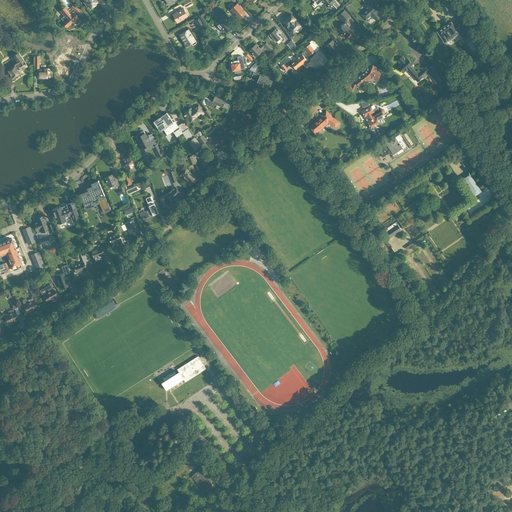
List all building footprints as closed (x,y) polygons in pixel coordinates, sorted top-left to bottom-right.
[(81,0),(83,2),(86,6),(88,4),(91,8),(95,5),(95,4),(97,2),(95,0),(81,0)] [(336,1),(335,0),(331,0),(332,0),(331,1),(331,2),(333,4),(338,9),(340,6),(336,1)] [(376,18),(377,18),(378,17),(379,16),(379,15),(379,14),(378,13),(374,8),(375,7),(375,6),(374,6),(374,5),(375,5),(377,3),(374,0),(362,0),(365,2),(363,4),(368,9),(361,15),(365,18),(369,15),(370,15),(371,15),(373,18),(374,19),(375,19),(376,18)] [(231,9),(233,12),(237,16),(237,15),(240,18),(245,14),(242,10),(237,4),(231,9)] [(60,11),(62,13),(64,16),(61,19),(63,22),(62,22),(65,26),(72,21),(73,21),(78,18),(76,15),(78,13),(79,15),(82,12),(76,7),(73,5),(71,7),(74,10),(70,14),(65,7),(60,11)] [(219,20),(215,24),(221,30),(223,28),(226,32),(231,27),(230,26),(231,25),(232,25),(229,22),(228,23),(222,16),(223,15),(216,6),(211,10),(219,20)] [(177,23),(181,21),(180,19),(183,17),(184,18),(188,16),(183,8),(179,10),(179,11),(173,14),(177,23)] [(345,10),(338,16),(343,23),(351,16),(345,10)] [(287,24),(283,27),(291,39),(296,34),(294,32),(301,26),(295,20),(296,19),(291,14),(284,21),(287,24)] [(194,19),(197,24),(200,28),(205,25),(200,16),(194,19)] [(444,42),(445,43),(450,39),(450,40),(454,37),(454,36),(459,33),(464,41),(470,37),(459,20),(453,24),(451,21),(446,25),(442,27),(442,28),(437,31),(442,38),(441,39),(443,42),(444,42)] [(340,26),(341,27),(338,30),(341,33),(342,32),(346,37),(354,30),(352,28),(353,27),(347,21),(344,24),(343,23),(340,26)] [(190,33),(188,30),(179,35),(181,39),(182,38),(187,46),(192,43),(192,42),(195,40),(196,41),(191,32),(190,33)] [(268,36),(271,39),(273,38),(276,41),(279,39),(282,41),(285,39),(281,35),(281,34),(278,30),(277,32),(275,30),(271,33),(270,33),(269,34),(270,34),(268,36)] [(61,64),(57,74),(59,77),(61,71),(64,73),(64,72),(66,69),(67,69),(71,60),(74,54),(72,53),(75,47),(72,46),(75,38),(65,34),(64,36),(59,34),(57,39),(69,44),(64,57),(59,55),(57,62),(61,64)] [(287,45),(292,50),(297,47),(292,40),(287,45)] [(329,48),(328,48),(331,52),(331,51),(334,55),(340,49),(338,46),(335,43),(332,40),(326,45),(329,48)] [(252,52),(253,53),(256,56),(262,51),(263,53),(266,50),(267,51),(268,50),(263,45),(264,45),(261,42),(260,43),(263,46),(260,49),(256,44),(250,50),(252,52)] [(270,52),(273,49),(267,42),(264,45),(270,52)] [(307,60),(306,58),(310,54),(310,55),(315,51),(309,44),(305,48),(306,49),(300,54),(301,55),(293,62),(290,59),(281,66),(284,71),(292,64),(296,70),(307,60)] [(21,71),(28,67),(18,53),(12,56),(16,62),(13,64),(14,66),(7,71),(12,78),(19,72),(20,71),(21,71)] [(233,61),(231,62),(232,64),(231,64),(233,71),(241,69),(245,69),(244,64),(247,63),(246,57),(243,58),(242,56),(237,57),(238,60),(234,61),(232,61),(233,61)] [(436,83),(438,81),(432,72),(437,69),(433,64),(431,65),(429,64),(428,65),(426,63),(421,67),(423,69),(420,72),(419,70),(416,72),(411,66),(412,64),(407,59),(406,60),(403,57),(398,61),(401,64),(398,67),(399,68),(399,69),(402,72),(403,71),(404,72),(407,70),(417,81),(419,80),(421,79),(421,78),(422,77),(424,79),(428,75),(430,78),(431,77),(436,83)] [(256,62),(252,66),(251,68),(250,70),(251,70),(255,72),(258,65),(256,62)] [(351,92),(353,88),(354,89),(356,85),(357,84),(359,86),(360,87),(363,88),(364,86),(365,84),(371,78),(378,81),(381,72),(376,71),(378,67),(368,63),(366,70),(363,72),(364,73),(363,74),(352,83),(351,85),(346,83),(343,89),(351,92)] [(38,73),(37,77),(39,77),(39,78),(47,78),(47,77),(49,77),(49,71),(50,71),(50,70),(49,70),(49,68),(44,68),(44,72),(39,72),(39,73),(38,73)] [(443,78),(437,69),(432,72),(438,81),(443,78)] [(253,73),(252,74),(250,79),(257,82),(257,83),(260,84),(260,85),(264,87),(264,86),(269,88),(270,86),(271,87),(272,83),(273,81),(267,79),(268,78),(264,76),(264,77),(260,75),(260,76),(253,73)] [(213,101),(205,97),(203,102),(205,106),(206,104),(213,107),(215,104),(223,107),(223,106),(228,109),(230,103),(226,101),(215,96),(213,101)] [(384,109),(382,109),(379,110),(377,107),(372,109),(371,106),(370,107),(369,105),(368,99),(361,101),(363,107),(364,107),(365,110),(362,111),(364,117),(365,116),(369,122),(368,123),(370,128),(380,123),(378,120),(383,118),(381,114),(384,113),(385,111),(384,109)] [(204,114),(199,105),(192,110),(191,108),(184,112),(185,113),(184,113),(184,115),(184,116),(185,116),(186,117),(187,116),(188,117),(185,119),(188,123),(190,121),(200,114),(201,116),(204,114)] [(207,109),(204,112),(209,119),(212,116),(207,109)] [(245,110),(239,115),(238,116),(248,127),(255,121),(252,117),(251,118),(245,110)] [(315,133),(319,130),(324,126),(325,126),(326,126),(327,125),(328,124),(327,123),(328,122),(335,127),(336,126),(339,122),(333,118),(326,111),(321,115),(322,116),(310,127),(315,133)] [(228,121),(235,115),(232,112),(226,118),(228,121)] [(158,119),(154,122),(154,123),(160,132),(164,129),(166,128),(169,134),(179,127),(178,126),(175,121),(174,122),(167,113),(158,119)] [(184,121),(178,126),(179,127),(183,132),(187,139),(193,135),(189,128),(184,121)] [(208,143),(209,145),(217,152),(221,148),(220,146),(225,141),(229,144),(234,139),(228,133),(229,133),(225,128),(213,140),(212,139),(208,143)] [(144,131),(134,135),(137,141),(139,140),(141,145),(140,146),(143,152),(148,150),(147,147),(149,146),(152,144),(153,146),(154,146),(157,144),(158,144),(155,139),(150,141),(150,140),(149,141),(147,138),(147,136),(146,135),(145,133),(144,131)] [(202,135),(201,133),(200,131),(199,131),(198,131),(197,132),(194,134),(197,139),(202,135)] [(386,143),(377,150),(383,157),(389,153),(391,154),(392,153),(393,155),(402,149),(402,148),(398,142),(401,139),(402,139),(399,134),(395,137),(386,143)] [(203,135),(197,139),(198,139),(200,142),(202,145),(204,143),(207,141),(203,135)] [(189,142),(195,150),(201,146),(195,137),(189,142)] [(154,146),(157,154),(159,157),(163,155),(157,144),(154,146)] [(190,165),(196,163),(193,155),(187,157),(190,165)] [(124,166),(126,171),(127,173),(131,172),(130,170),(135,168),(133,165),(139,163),(138,159),(135,160),(133,156),(124,159),(127,165),(124,166)] [(206,176),(209,173),(210,175),(216,169),(209,162),(201,170),(206,176)] [(181,174),(187,180),(191,184),(196,178),(187,169),(181,174)] [(107,180),(106,180),(107,181),(110,187),(114,185),(115,187),(119,185),(118,183),(116,178),(114,174),(106,177),(107,180)] [(123,176),(127,185),(131,183),(127,174),(123,176)] [(493,202),(491,200),(495,198),(487,186),(483,189),(481,191),(470,174),(463,179),(475,195),(475,196),(475,195),(478,199),(465,207),(470,214),(491,200),(492,202),(493,202)] [(88,191),(80,194),(86,209),(95,205),(100,203),(104,213),(111,210),(106,197),(98,180),(92,183),(93,186),(87,188),(88,191)] [(175,187),(166,196),(172,202),(181,193),(179,191),(182,187),(176,181),(173,182),(175,187)] [(163,196),(159,198),(162,207),(166,206),(167,205),(163,196)] [(145,218),(146,219),(159,214),(152,197),(146,199),(151,210),(140,214),(142,219),(145,218)] [(80,218),(74,201),(67,204),(68,205),(66,205),(66,206),(64,207),(63,206),(62,207),(60,207),(60,206),(54,209),(54,210),(52,210),(56,219),(55,219),(56,221),(56,220),(57,223),(59,223),(59,224),(66,222),(65,220),(72,218),(73,220),(80,218)] [(122,208),(125,215),(131,213),(127,206),(122,208)] [(39,225),(35,227),(37,233),(41,232),(41,233),(50,230),(51,233),(55,232),(52,225),(48,226),(45,218),(43,219),(42,216),(36,218),(39,225)] [(125,224),(121,225),(122,229),(123,231),(127,229),(128,231),(130,235),(138,231),(136,227),(133,220),(132,219),(124,223),(125,224)] [(385,230),(391,238),(402,230),(396,222),(385,230)] [(108,237),(109,240),(111,244),(118,241),(120,246),(123,244),(119,236),(124,234),(120,225),(117,226),(119,232),(108,237)] [(0,271),(12,266),(13,270),(21,266),(20,263),(21,263),(11,239),(0,243),(0,271)] [(90,251),(91,254),(93,258),(101,256),(102,260),(105,259),(102,250),(107,248),(103,239),(100,241),(102,247),(90,251)] [(263,240),(257,244),(280,277),(285,273),(263,240)] [(73,265),(74,268),(76,273),(83,270),(85,274),(88,273),(85,265),(89,263),(86,254),(81,256),(83,262),(73,265)] [(63,273),(56,276),(60,289),(68,286),(65,278),(71,276),(67,265),(61,267),(63,273)] [(8,282),(13,285),(14,287),(20,285),(17,279),(8,282)] [(286,285),(293,295),(298,292),(291,282),(286,285)] [(33,298),(37,296),(33,286),(29,288),(33,298)] [(42,295),(44,296),(46,301),(50,298),(51,299),(57,296),(53,290),(48,293),(47,292),(42,295)] [(22,302),(23,304),(26,311),(30,309),(31,310),(37,307),(34,301),(33,301),(32,298),(27,300),(26,299),(25,299),(25,298),(24,299),(23,299),(22,300),(22,301),(22,302)] [(112,300),(93,312),(97,318),(116,306),(112,300)] [(4,315),(5,317),(7,322),(11,320),(12,321),(18,318),(15,312),(10,314),(9,313),(4,315)] [(165,381),(162,383),(167,390),(169,388),(171,391),(183,383),(181,381),(184,379),(185,382),(206,369),(198,356),(177,369),(179,372),(176,373),(175,371),(163,378),(165,381)] [(180,453),(193,468),(202,460),(190,445),(180,453)] [(203,466),(195,473),(192,476),(199,484),(201,483),(205,487),(209,491),(211,490),(212,490),(213,489),(212,488),(214,486),(214,485),(220,480),(219,479),(218,478),(217,478),(218,476),(215,473),(214,473),(213,472),(210,474),(203,466)]
